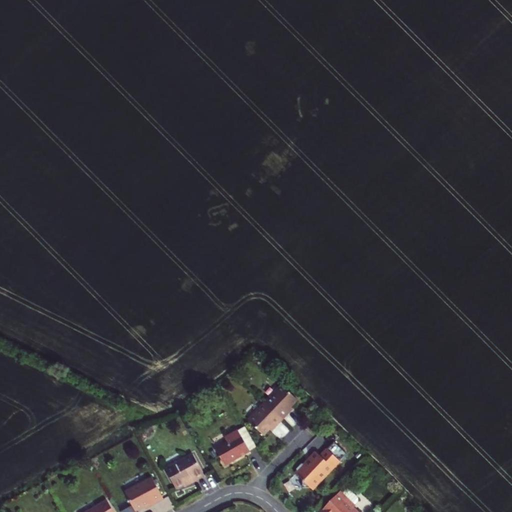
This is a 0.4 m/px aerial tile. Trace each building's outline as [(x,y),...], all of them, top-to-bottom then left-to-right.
[(286,387),(268,406),(286,423),(293,416),(291,414),(302,403),(286,387)] [(286,423),(268,406),(252,422),(267,439),(278,428),(279,430),(286,423)] [(248,430),(242,433),(253,454),(260,450),(248,430)] [(227,467),(253,454),(242,433),(229,440),(231,444),(218,451),(227,467)] [(317,451),(311,458),(312,460),(309,463),(303,463),(298,468),(298,471),(297,473),(304,480),(304,487),(311,487),(313,490),(348,454),(336,442),(322,456),(317,451)] [(185,485),(196,479),(198,481),(206,477),(194,456),(167,470),(177,489),(185,485)] [(140,511),(139,511),(153,503),(154,505),(166,499),(154,477),(127,492),(134,505),(122,511),(121,511),(140,511)] [(198,481),(196,479),(185,485),(186,487),(198,481)] [(357,511),(354,508),(359,502),(359,499),(351,491),(348,491),(344,494),(341,491),(320,511),(357,511)] [(114,511),(108,501),(89,511),(114,511)]
